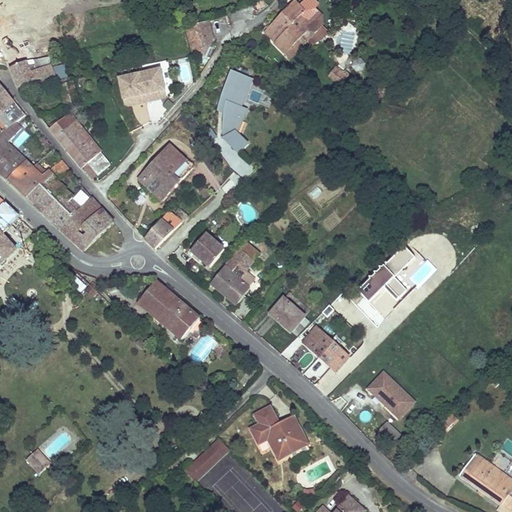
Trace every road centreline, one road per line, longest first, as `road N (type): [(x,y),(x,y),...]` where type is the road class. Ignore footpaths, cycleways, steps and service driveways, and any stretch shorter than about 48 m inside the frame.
road 1 (unclassified): [(148,264),(439,511)]
road 2 (residential): [(277,0),(220,39),(181,105),(96,193)]
road 3 (unknown): [(147,255),(228,196),(224,181),(166,120)]
road 4 (unknown): [(318,403),(441,280)]
road 5 (unclassified): [(0,185),(83,262),(125,263)]
road 6 (residential): [(0,76),(96,193)]
